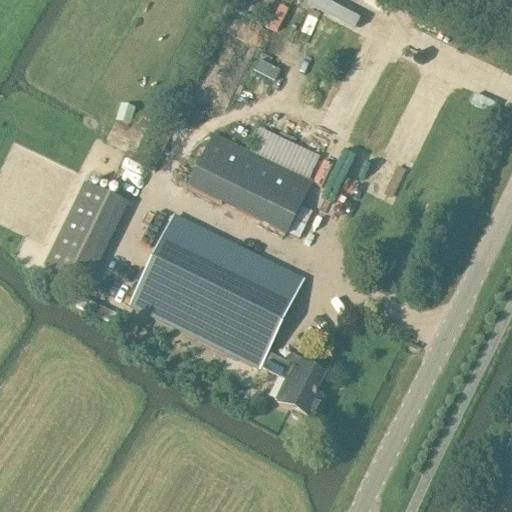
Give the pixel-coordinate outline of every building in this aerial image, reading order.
[(263,134),(252,157),(312,186),(323,163),(263,134)] [(312,186),(252,157),(213,138),(187,191),(286,240),(312,186)] [(80,184),(43,267),(86,287),(123,203),(80,184)] [(259,371),(267,355),(303,281),(173,217),(127,310),(257,374),(259,371)] [(120,331),(134,338),(139,329),(125,322),(120,331)] [(267,355),(259,371),(289,385),(278,407),(292,414),(291,416),(293,420),(301,424),(306,422),(307,421),(309,422),(320,400),(312,397),(321,379),(315,376),(318,371),(291,357),(287,365),(267,355)] [(257,388),(247,384),(242,396),(252,400),(257,388)]
